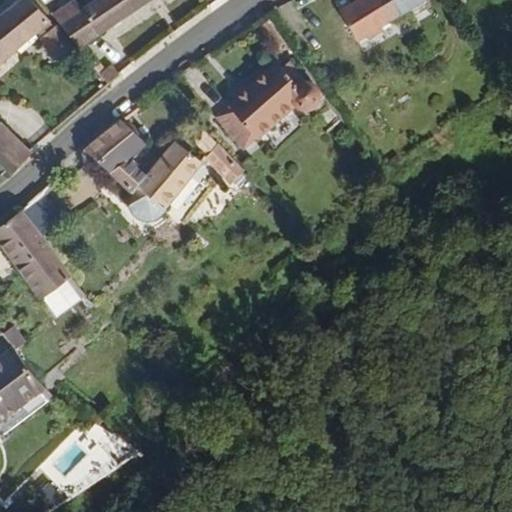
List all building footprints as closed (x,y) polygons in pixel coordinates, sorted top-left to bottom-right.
[(0,76),(45,37),(68,59),(86,43),(84,41),(86,39),(67,18),(50,0),(32,0),(23,8),(0,24),(0,76)] [(91,49),(155,0),(106,0),(95,9),(88,0),(85,0),(67,18),(86,39),(84,41),(86,43),(91,49)] [(441,7),(440,1),(441,0),(356,0),(334,16),(356,51),(422,10),(427,18),(441,7)] [(97,79),(117,63),(105,51),(86,66),(97,79)] [(315,121),(318,113),(315,104),(304,100),(285,80),(278,85),(274,79),(231,121),(262,154),(297,121),(302,125),(308,125),(315,121)] [(48,148),(17,115),(0,128),(0,132),(25,162),(29,165),(48,148)] [(262,154),(231,121),(221,131),(253,164),(262,154)] [(136,180),(152,162),(133,141),(97,171),(120,194),(136,180)] [(226,166),(214,151),(204,159),(218,174),(226,166)] [(155,238),(210,182),(184,159),(149,194),(134,209),(137,212),(127,221),(129,231),(135,237),(144,240),(155,238)] [(229,200),(246,184),(226,166),(218,174),(210,182),(229,200)] [(134,209),(149,194),(136,180),(120,194),(134,209)] [(27,233),(51,214),(35,194),(11,212),(27,233)] [(27,233),(11,212),(0,220),(0,252),(35,298),(61,276),(27,233)] [(0,424),(44,386),(5,342),(0,345),(0,424)] [(0,494),(11,511),(48,511),(134,456),(110,418),(0,488),(0,494)]
